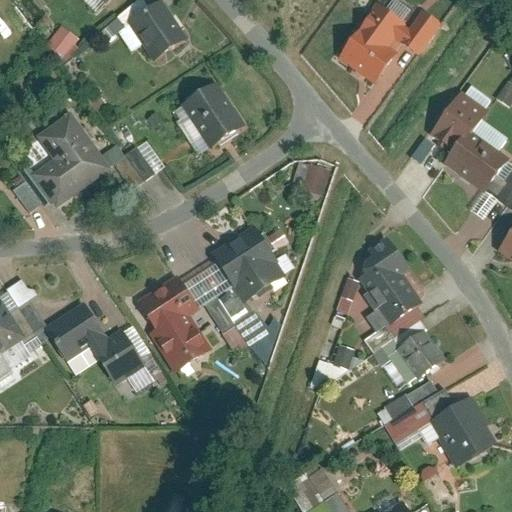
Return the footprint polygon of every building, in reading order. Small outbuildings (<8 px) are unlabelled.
[(382,2),(342,57),(375,81),(404,41),(424,55),(447,24),(427,9),(414,26),(382,2)] [(187,46),(161,4),(129,24),(155,66),(187,46)] [(81,40),(64,27),(49,47),(66,59),(81,40)] [(251,129),(219,83),(188,105),(221,151),(251,129)] [(511,86),(506,83),(498,99),(511,107),(511,86)] [(467,88),(435,131),(459,149),(449,162),(507,205),(511,198),(511,159),(502,152),(511,137),(511,136),(487,118),(493,109),(490,107),(495,99),(476,85),(471,91),(467,88)] [(115,169),(75,112),(43,135),(58,156),(35,172),(59,207),(115,169)] [(415,156),(425,163),(439,144),(428,137),(415,156)] [(133,171),(128,174),(137,188),(165,169),(146,141),(124,157),(133,171)] [(335,169),(314,164),(308,187),(329,192),(335,169)] [(482,196),(470,213),(482,221),(493,204),(482,196)] [(511,203),(511,205),(511,238),(503,252),(511,258),(511,203)] [(260,225),(219,252),(239,284),(251,302),(292,275),(260,225)] [(372,250),(366,277),(394,324),(428,305),(410,275),(414,272),(394,239),(372,250)] [(180,277),(142,302),(163,335),(192,317),(202,310),(180,277)] [(209,304),(226,331),(240,323),(257,312),(251,302),(239,284),(209,304)] [(7,300),(0,304),(0,354),(4,352),(29,336),(16,314),(7,300)] [(47,324),(33,303),(16,314),(29,336),(47,324)] [(90,304),(52,328),(71,359),(97,342),(109,334),(90,304)] [(240,323),(268,364),(285,324),(277,317),(271,329),(257,312),(240,323)] [(158,339),(180,374),(214,352),(192,317),(163,335),(158,339)] [(449,360),(431,332),(404,349),(423,378),(449,360)] [(97,342),(104,354),(117,346),(109,334),(97,342)] [(120,384),(148,366),(130,338),(117,346),(104,354),(102,356),(120,384)] [(335,365),(351,367),(353,351),(337,349),(335,365)] [(0,381),(16,371),(4,352),(0,354),(0,381)] [(450,389),(387,426),(397,444),(437,421),(460,407),(450,389)] [(460,407),(437,421),(462,465),(501,442),(476,398),(460,407)] [(353,511),(345,496),(329,505),(332,511),(353,511)]
